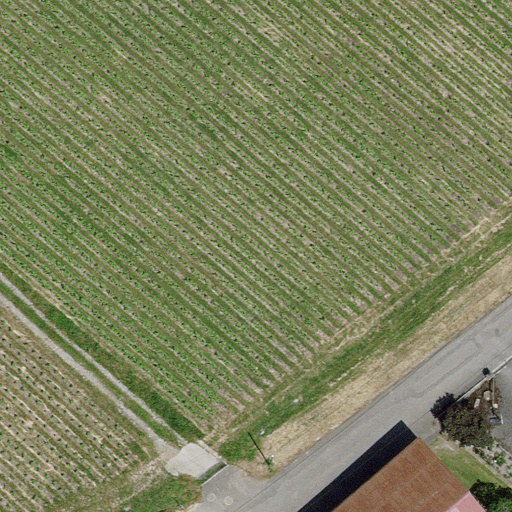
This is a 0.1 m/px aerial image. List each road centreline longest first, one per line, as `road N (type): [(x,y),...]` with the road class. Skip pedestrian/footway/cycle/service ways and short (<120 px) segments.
road 1 (track): [(259,511),(0,280)]
road 2 (unclassified): [(511,335),(264,511)]
